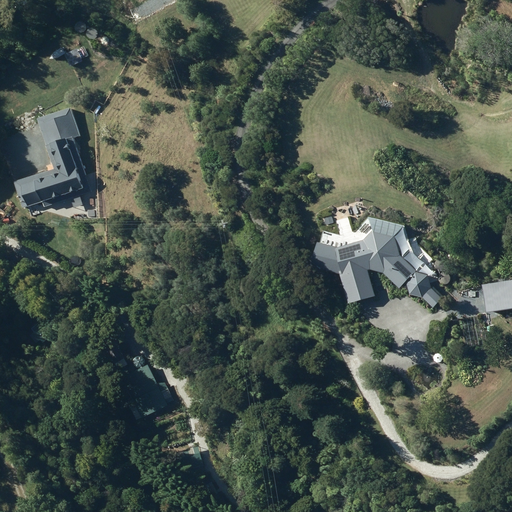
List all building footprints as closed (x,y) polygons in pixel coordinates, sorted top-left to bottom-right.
[(58,169),(19,182),(28,208),(46,202),(48,207),(95,192),(77,138),(83,136),(74,108),(42,119),(58,169)] [(403,254),(409,252),(406,243),(400,245),(398,236),(377,230),(367,241),(341,249),(347,271),(344,272),(351,296),(377,288),(371,270),(375,269),(387,273),(403,288),(410,281),(414,294),(427,298),(436,308),(445,299),(435,289),(432,276),(419,272),(420,271),(403,254)] [(26,231),(20,239),(26,244),(32,236),(26,231)] [(511,277),(483,284),(488,306),(498,304),(500,314),(511,311),(511,277)] [(48,325),(33,336),(40,347),(56,336),(48,325)] [(122,343),(100,352),(109,373),(130,364),(122,343)] [(139,400),(133,403),(141,420),(172,405),(171,403),(176,401),(169,385),(163,388),(152,365),(128,377),(139,400)] [(201,448),(177,453),(182,471),(206,465),(201,448)]
